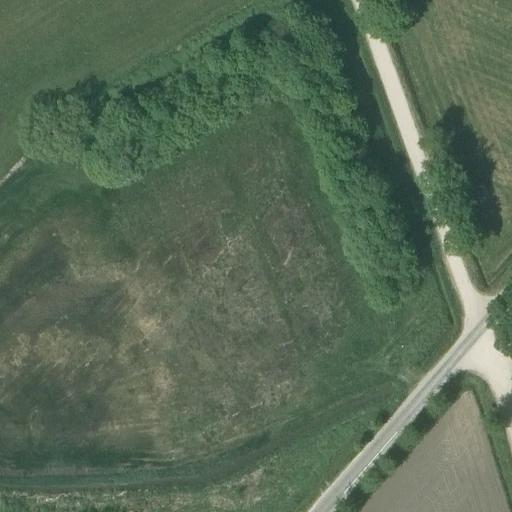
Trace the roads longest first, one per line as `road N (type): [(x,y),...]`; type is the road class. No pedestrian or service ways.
road 1 (track): [(475,334),(352,0)]
road 2 (unclassified): [(323,511),(511,294)]
road 3 (track): [(511,450),(475,334)]
